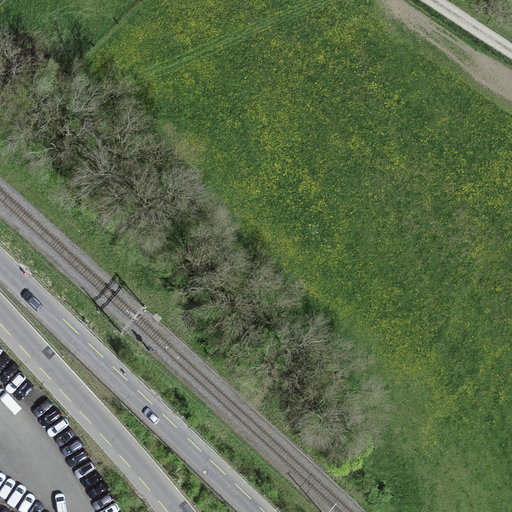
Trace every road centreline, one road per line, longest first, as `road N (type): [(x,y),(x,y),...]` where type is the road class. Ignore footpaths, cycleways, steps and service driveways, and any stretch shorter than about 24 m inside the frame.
road 1 (tertiary): [(255,511),(0,261)]
road 2 (tertiary): [(0,310),(177,511)]
